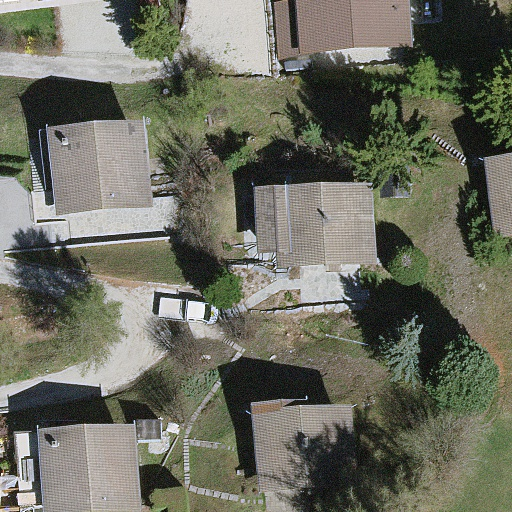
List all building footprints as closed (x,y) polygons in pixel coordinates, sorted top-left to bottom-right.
[(137,0),(40,0),(43,14),(137,0)] [(419,0),(298,0),(281,4),(285,75),(423,67),(419,0)] [(147,137),(49,145),(56,226),(153,219),(147,137)] [(511,171),(486,175),(495,253),(511,251),(511,171)] [(379,198),(261,203),(263,263),(280,265),(283,280),(383,276),(379,198)] [(355,417),(256,429),(267,511),(366,498),(355,417)] [(144,511),(139,440),(41,447),(18,448),(23,510),(30,511),(144,511)]
